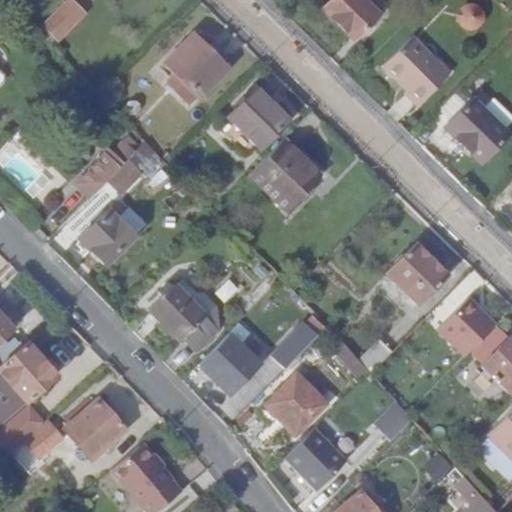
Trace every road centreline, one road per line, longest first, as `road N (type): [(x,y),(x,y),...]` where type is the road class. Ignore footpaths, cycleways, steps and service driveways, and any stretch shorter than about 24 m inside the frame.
road 1 (residential): [(511,278),(231,0)]
road 2 (residential): [(0,222),(210,440),(267,511)]
